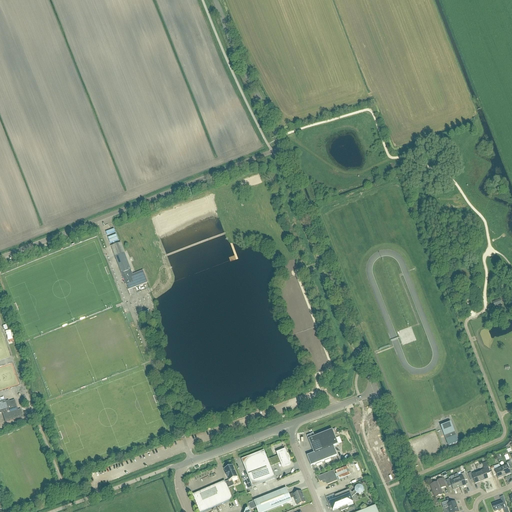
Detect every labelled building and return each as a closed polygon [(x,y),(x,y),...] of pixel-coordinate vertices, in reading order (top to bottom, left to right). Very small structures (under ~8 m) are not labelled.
[(119,243),(115,245),(111,246),(128,291),(147,283),(143,271),(133,275),(124,252),(120,243),(119,243)] [(0,413),(2,413),(5,422),(23,417),(20,410),(18,411),(14,400),(9,402),(9,401),(5,402),(5,400),(0,401),(0,413)] [(442,430),(448,447),(458,443),(451,423),(441,427),(442,430)] [(307,437),(314,454),(307,457),(312,469),(313,469),(311,466),(337,456),(333,447),(338,445),(332,431),(336,429),(312,439),(311,436),(308,437),(308,436),(307,437)] [(241,460),(252,487),(275,479),(269,465),(280,461),(283,468),(290,465),(289,462),(290,461),(290,460),(290,459),(290,458),(289,457),(289,456),(288,455),(287,454),(286,453),(285,451),(277,454),(278,456),(268,460),(264,451),(241,460)] [(507,465),(501,468),(504,477),(511,474),(509,470),(511,468),(509,462),(506,463),(507,465)] [(484,470),(478,472),(481,482),(488,479),(486,475),(490,473),(486,463),(482,464),(484,468),(483,468),(484,470)] [(229,481),(225,482),(228,488),(234,486),(232,480),(237,478),(232,466),(224,469),(226,473),(225,473),(227,477),(228,477),(229,481)] [(339,480),(350,475),(349,472),(347,473),(346,470),(348,470),(347,467),(335,471),(337,474),(335,475),(333,471),(319,477),(320,482),(323,481),(323,483),(324,483),(326,483),(327,485),(337,481),(336,478),(338,477),(339,480)] [(504,477),(501,468),(495,470),(494,468),(491,470),(493,476),(496,475),(498,479),(504,477)] [(481,482),(478,472),(472,475),(471,473),(468,474),(470,481),(473,480),(475,484),(481,482)] [(458,474),(455,476),(459,488),(466,485),(464,481),(467,480),(464,473),(461,474),(462,476),(459,477),(458,474)] [(459,488),(455,476),(454,476),(456,479),(450,481),(449,479),(446,481),(449,487),(451,486),(453,490),(459,488)] [(438,482),(430,485),(435,498),(443,495),(441,489),(446,487),(443,479),(437,481),(438,482)] [(228,488),(225,482),(225,481),(192,495),(199,511),(205,511),(233,500),(228,488)] [(355,489),(355,491),(352,493),(349,490),(335,496),(336,499),(329,502),(332,510),(339,508),(341,511),(348,509),(346,505),(353,502),(351,499),(357,493),(358,494),(359,494),(361,494),(362,493),(363,492),(364,490),(363,489),(363,487),(362,486),(360,486),(359,485),(357,486),(356,486),(355,488),(355,489)] [(254,502),(257,511),(266,511),(291,502),(290,499),(294,498),(297,506),(306,502),(301,492),(297,493),(297,492),(289,495),(286,489),(254,502)] [(449,507),(450,511),(458,511),(455,502),(449,504),(448,501),(441,503),(443,509),(449,507)] [(492,505),(494,511),(503,509),(504,511),(508,509),(505,502),(502,503),(502,502),(492,505)]
